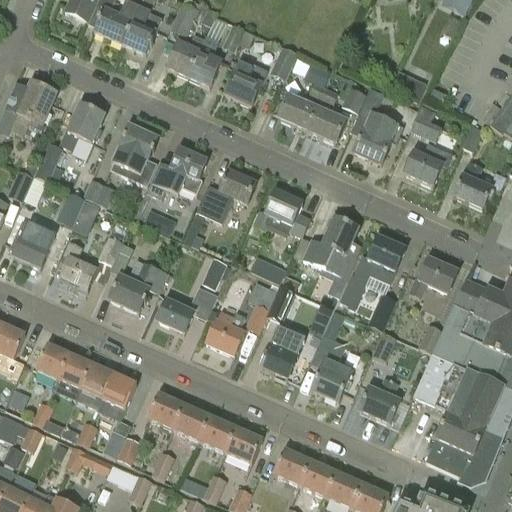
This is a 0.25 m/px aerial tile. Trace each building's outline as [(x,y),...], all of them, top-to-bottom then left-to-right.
[(99,27),(103,16),(104,13),(111,16),(117,2),(112,0),(71,0),(64,17),(96,32),(99,27)] [(99,27),(96,32),(94,37),(123,50),(144,0),(131,0),(128,8),(126,7),(120,20),(111,16),(104,13),(103,16),(99,27)] [(145,60),(162,23),(150,18),(157,0),(144,0),(123,50),(145,60)] [(444,0),(444,2),(465,13),(471,0),(444,0)] [(186,43),(198,15),(182,7),(170,35),(186,43)] [(387,14),(374,8),(358,45),(371,51),(387,14)] [(234,58),(244,35),(232,30),(222,53),(234,58)] [(167,74),(188,84),(207,42),(206,41),(204,45),(193,40),(188,52),(178,48),(167,74)] [(254,40),(251,45),(266,52),(268,47),(254,40)] [(222,68),(211,63),(219,47),(207,42),(188,84),(210,93),(222,68)] [(285,87),(297,60),(281,53),(269,79),(285,87)] [(252,112),(261,91),(267,76),(241,64),(225,100),(252,112)] [(315,70),(309,86),(314,88),(323,92),(330,77),(323,73),(315,70)] [(417,106),(424,89),(397,76),(389,94),(417,106)] [(57,99),(32,88),(28,95),(17,90),(0,127),(0,151),(4,141),(10,144),(13,137),(23,142),(30,126),(42,131),(57,99)] [(320,105),(322,106),(327,94),(323,92),(314,88),(309,100),(320,105)] [(358,120),(367,101),(360,98),(350,93),(344,106),(341,112),(345,114),(358,120)] [(443,110),(447,100),(433,93),(428,103),(443,110)] [(347,127),(329,119),(338,99),(327,94),(322,106),(318,114),(308,137),(337,150),(347,127)] [(370,94),(367,101),(358,120),(350,138),(360,142),(353,157),(381,169),(391,148),(395,150),(403,134),(374,120),(383,100),(370,94)] [(511,99),(490,130),(494,134),(502,140),(504,137),(511,143),(511,99)] [(279,124),(308,137),(318,114),(289,101),(279,124)] [(81,110),(69,136),(66,135),(59,151),(72,157),(79,143),(92,149),(104,120),(81,110)] [(409,136),(435,148),(442,134),(429,128),(434,117),(421,110),(409,136)] [(130,131),(120,153),(110,176),(147,192),(157,169),(148,165),(158,144),(130,131)] [(473,158),(482,136),(470,131),(461,152),(473,158)] [(62,154),(49,148),(35,181),(48,187),(62,154)] [(433,192),(443,172),(446,173),(452,160),(427,149),(422,160),(414,157),(404,179),(433,192)] [(151,189),(146,198),(150,200),(161,205),(165,195),(179,201),(182,194),(196,200),(202,187),(199,186),(208,166),(180,153),(172,172),(160,167),(150,188),(151,189)] [(482,214),(491,194),(476,187),(482,173),(468,166),(462,181),(453,201),(482,214)] [(33,182),(38,171),(32,168),(26,171),(23,178),(33,182)] [(247,209),(257,188),(230,175),(220,197),(208,191),(195,218),(222,230),(233,203),(247,209)] [(23,207),(34,183),(19,177),(8,201),(23,207)] [(91,185),(83,203),(108,214),(116,196),(91,185)] [(71,232),(83,203),(68,196),(54,224),(71,232)] [(302,208),(275,196),(265,218),(259,215),(252,231),(266,236),(267,234),(287,243),(288,238),(302,244),(311,223),(298,217),(302,208)] [(137,227),(150,200),(146,198),(145,198),(142,205),(133,225),(137,227)] [(4,220),(9,208),(0,204),(0,236),(7,221),(4,220)] [(163,221),(150,216),(144,230),(157,236),(163,221)] [(190,252),(190,251),(195,240),(203,224),(194,221),(182,248),(190,252)] [(352,247),(358,233),(334,223),(323,249),(311,244),(302,266),(346,285),(361,252),(352,247)] [(40,274),(49,254),(55,240),(22,225),(15,241),(21,243),(13,262),(40,274)] [(112,272),(122,248),(108,242),(98,265),(112,272)] [(395,277),(405,255),(377,242),(367,263),(361,261),(351,284),(365,290),(374,268),(395,277)] [(88,296),(98,275),(76,265),(82,252),(71,247),(64,262),(69,264),(60,283),(88,296)] [(214,264),(209,274),(222,281),(227,270),(214,264)] [(447,300),(457,277),(428,264),(419,285),(415,283),(408,299),(421,305),(427,291),(447,300)] [(138,318),(148,296),(159,300),(169,278),(143,267),(134,287),(120,281),(109,304),(138,318)] [(285,274),(273,268),(267,282),(279,287),(285,274)] [(511,270),(510,270),(509,271),(511,271),(511,279),(503,301),(465,285),(442,336),(431,359),(511,394),(511,270)] [(266,323),(279,292),(267,287),(265,292),(256,288),(248,306),(255,310),(245,333),(259,340),(266,323)] [(288,315),(295,299),(279,292),(266,323),(282,330),(288,315)] [(193,319),(197,321),(206,325),(217,301),(199,293),(195,302),(189,315),(165,305),(156,326),(184,338),(193,319)] [(383,337),(397,306),(381,299),(367,330),(383,337)] [(314,327),(326,332),(333,316),(321,310),(314,327)] [(338,407),(348,384),(352,376),(337,370),(345,351),(334,346),(345,321),(333,316),(326,332),(309,369),(320,374),(311,394),(338,407)] [(244,337),(239,335),(245,322),(235,318),(233,323),(221,318),(218,326),(216,325),(206,348),(234,360),(244,337)] [(2,329),(0,333),(0,357),(14,364),(25,339),(2,329)] [(417,353),(431,359),(442,336),(428,330),(417,353)] [(287,384),(297,362),(282,355),(288,342),(277,337),(271,351),(270,350),(260,372),(287,384)] [(386,368),(396,344),(382,338),(372,362),(386,368)] [(59,384),(70,359),(47,349),(36,373),(59,384)] [(81,393),(92,369),(70,359),(59,384),(81,393)] [(442,416),(448,402),(465,410),(460,423),(497,440),(511,402),(511,394),(431,359),(412,401),(442,416)] [(92,369),(81,393),(103,403),(114,379),(92,369)] [(120,427),(125,413),(136,389),(114,379),(103,403),(103,404),(97,417),(120,427)] [(389,430),(400,405),(391,402),(397,389),(384,383),(379,396),(369,392),(358,416),(389,430)] [(174,435),(185,410),(159,398),(147,423),(174,435)] [(448,402),(442,416),(447,418),(430,455),(431,455),(426,467),(471,487),(479,484),(497,440),(460,423),(465,410),(448,402)] [(53,414),(40,408),(37,416),(49,422),(53,414)] [(199,447),(210,421),(185,410),(174,435),(199,447)] [(32,428),(45,433),(49,422),(37,416),(32,428)] [(0,444),(13,450),(22,430),(3,421),(0,428),(0,444)] [(225,458),(236,433),(210,421),(199,447),(225,458)] [(98,434),(85,428),(81,436),(94,442),(98,434)] [(42,438),(30,433),(25,442),(38,448),(42,438)] [(236,433),(225,458),(251,470),(262,445),(236,433)] [(76,447),(89,453),(94,442),(81,436),(76,447)] [(113,436),(103,458),(117,464),(126,442),(113,436)] [(25,442),(21,452),(27,454),(33,457),(38,448),(25,442)] [(130,471),(140,449),(126,442),(117,464),(130,471)] [(82,467),(82,468),(91,472),(96,462),(73,452),(69,461),(82,467)] [(16,475),(23,460),(10,454),(3,469),(16,475)] [(299,491),(310,466),(284,454),(273,479),(299,491)] [(169,475),(174,463),(161,457),(156,469),(169,475)] [(69,461),(65,472),(78,477),(82,468),(82,467),(69,461)] [(325,502),(336,477),(310,466),(299,491),(325,502)] [(132,494),(133,493),(138,481),(131,478),(124,475),(114,470),(112,469),(108,480),(106,483),(118,488),(132,494)] [(156,469),(151,481),(164,487),(169,475),(156,469)] [(0,509),(9,492),(15,479),(0,471),(0,509)] [(346,511),(351,511),(362,488),(336,477),(325,502),(346,511)] [(221,498),(226,486),(213,480),(208,492),(221,498)] [(138,481),(133,493),(146,499),(151,487),(138,481)] [(362,488),(351,511),(382,511),(388,500),(362,488)] [(0,511),(25,511),(30,503),(9,492),(0,509),(0,511)] [(208,492),(203,504),(216,509),(221,498),(208,492)] [(133,493),(132,494),(128,505),(141,510),(146,499),(133,493)] [(245,511),(251,500),(238,493),(229,511),(245,511)] [(53,511),(58,503),(49,498),(43,509),(30,503),(25,511),(53,511)] [(455,511),(423,499),(417,511),(409,511),(399,508),(397,511),(455,511)] [(76,511),(58,503),(53,511),(76,511)]
